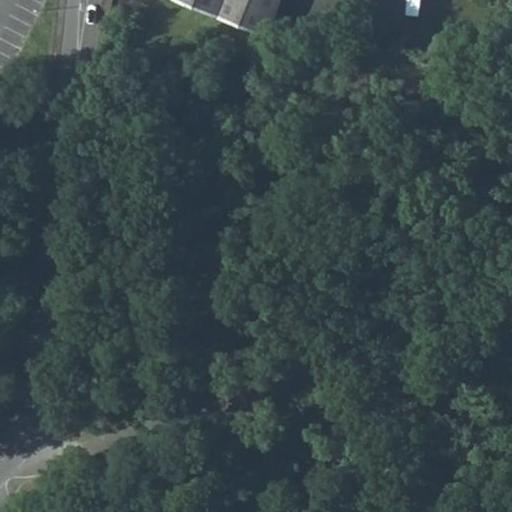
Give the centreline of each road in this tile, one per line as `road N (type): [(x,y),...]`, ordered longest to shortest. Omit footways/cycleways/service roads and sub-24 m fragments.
road 1 (track): [(23,443),(86,464),(511,323)]
road 2 (residential): [(0,471),(44,406),(66,298),(88,0)]
